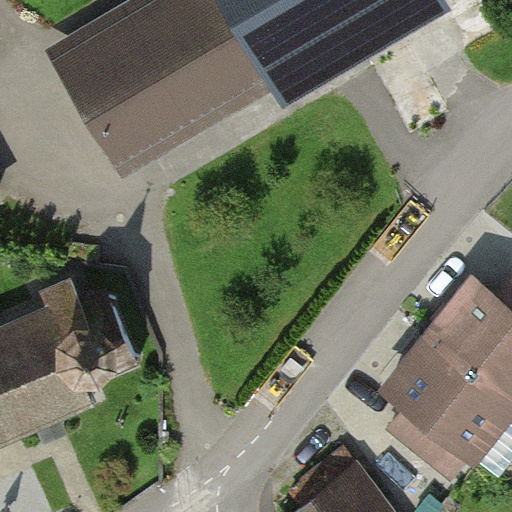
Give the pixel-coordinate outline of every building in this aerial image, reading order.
[(146,0),(52,55),(123,175),(421,0),(146,0)] [(0,171),(0,198),(11,192),(0,171)] [(511,286),(481,264),(379,402),(485,479),(511,442),(511,286)] [(48,310),(0,331),(0,456),(101,412),(91,392),(144,368),(111,292),(84,303),(75,282),(42,296),(48,310)] [(399,511),(373,469),(302,511),(399,511)]
